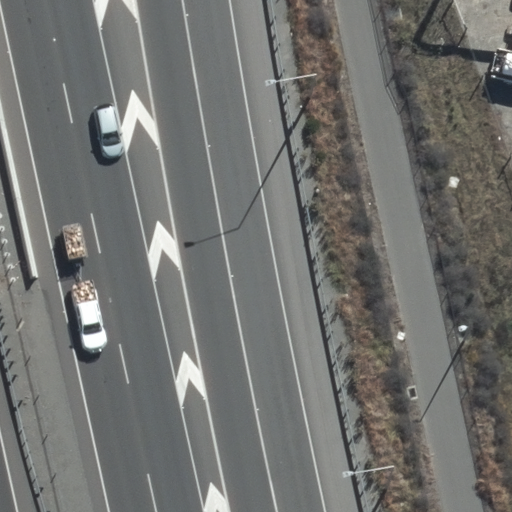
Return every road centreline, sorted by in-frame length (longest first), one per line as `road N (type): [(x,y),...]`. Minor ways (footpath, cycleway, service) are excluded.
road 1 (motorway): [(67,0),(181,511)]
road 2 (motorway): [(200,0),(289,511)]
